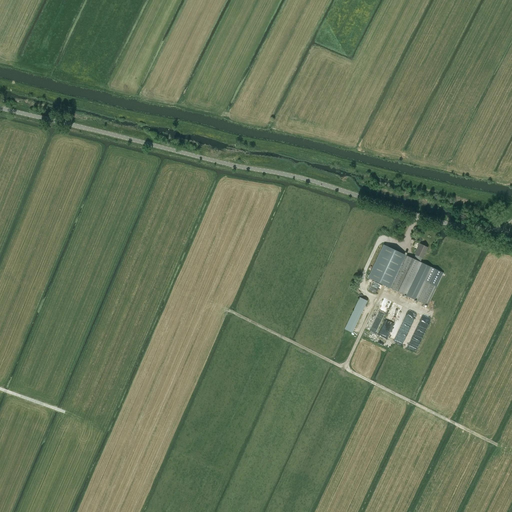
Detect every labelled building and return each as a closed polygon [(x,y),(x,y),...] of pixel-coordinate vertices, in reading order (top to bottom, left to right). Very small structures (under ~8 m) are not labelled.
[(412,260),(418,263),(425,248),(418,245),(413,255),(414,256),(412,260)] [(384,247),(368,279),(386,288),(405,297),(420,264),(418,263),(412,260),(402,255),(384,247)] [(436,286),(423,280),(414,299),(427,305),(436,286)] [(359,296),(346,330),(354,333),(367,300),(359,296)] [(404,344),(413,319),(405,316),(395,341),(404,344)]
